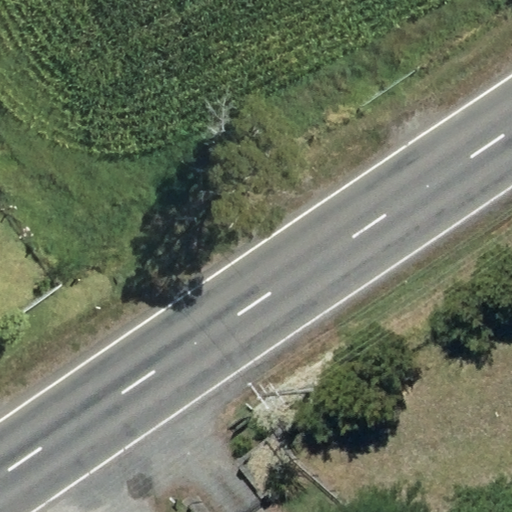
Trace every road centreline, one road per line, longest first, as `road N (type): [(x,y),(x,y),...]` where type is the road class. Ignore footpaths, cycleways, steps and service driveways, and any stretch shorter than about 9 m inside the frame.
road 1 (tertiary): [(511,136),(0,482)]
road 2 (unknown): [(74,431),(168,511)]
